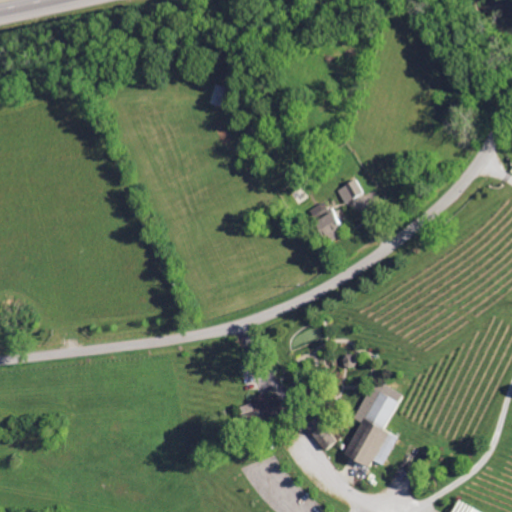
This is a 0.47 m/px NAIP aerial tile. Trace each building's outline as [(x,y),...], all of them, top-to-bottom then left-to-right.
[(336,188),(343,202),(362,192),(355,178),(336,188)] [(311,213),(322,238),(336,231),(326,207),(311,213)] [(401,393),(382,384),(377,394),(368,390),(354,418),(360,421),(343,455),(368,466),(372,459),(384,465),(398,436),(384,429),(401,393)] [(272,395),(258,395),(258,403),(243,404),(243,418),(273,416),(272,395)] [(305,423),(322,450),(335,442),(318,415),(305,423)] [(481,511),(455,498),(447,511),(481,511)]
